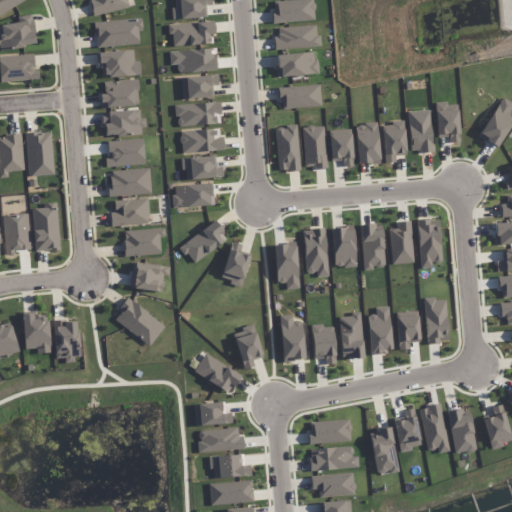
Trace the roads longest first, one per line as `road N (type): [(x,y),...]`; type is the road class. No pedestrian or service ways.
road 1 (residential): [(241,0),(256,202),(458,184),(474,367),(273,405),(282,511)]
road 2 (residential): [(0,288),(86,279),(58,0)]
